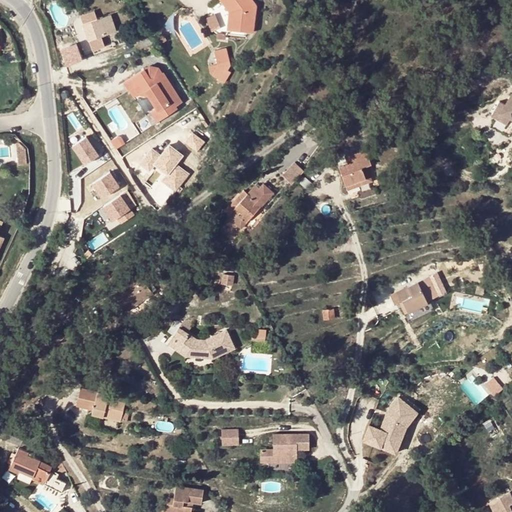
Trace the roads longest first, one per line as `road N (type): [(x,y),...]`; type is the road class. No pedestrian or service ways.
road 1 (residential): [(348,500),(359,482),(341,438),(342,418),(356,382),(364,305),(359,255),(336,187)]
road 2 (residential): [(50,117),(51,211),(0,320)]
road 3 (residential): [(14,0),(36,29),(50,117)]
